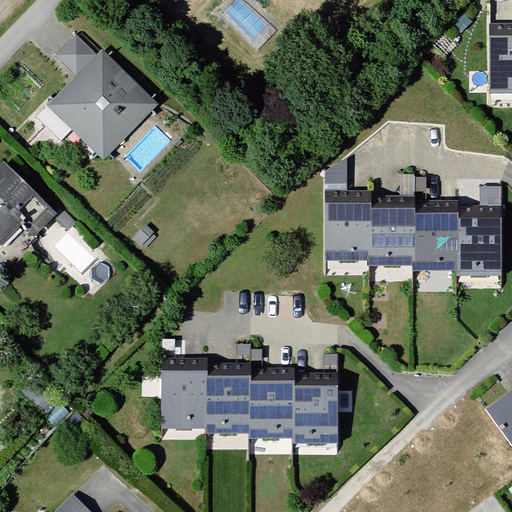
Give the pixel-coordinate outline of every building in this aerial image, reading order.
[(76,68),(47,96),(102,152),(155,101),(81,25),(57,49),(76,68)] [(511,27),(492,27),(489,101),(511,102),(511,27)] [(8,163),(0,170),(0,241),(43,197),(8,163)] [(379,198),(327,197),(325,268),(377,269),(379,208),(379,198)] [(420,209),(379,208),(377,269),(419,271),(420,209)] [(467,209),(420,209),(419,271),(419,282),(467,281),(467,209)] [(504,210),(467,209),(467,281),(504,281),(504,210)] [(213,365),(166,365),(167,437),(212,437),(213,365)] [(254,366),(213,365),(212,437),(252,439),(255,374),(254,366)] [(297,375),(255,374),(252,439),(297,440),(297,375)] [(341,376),(297,375),(297,440),(297,447),(341,447),(341,376)] [(511,393),(485,413),(511,450),(511,393)] [(90,511),(72,496),(57,511),(90,511)]
